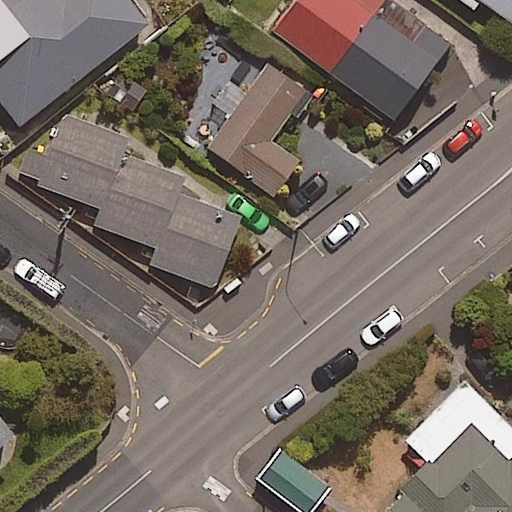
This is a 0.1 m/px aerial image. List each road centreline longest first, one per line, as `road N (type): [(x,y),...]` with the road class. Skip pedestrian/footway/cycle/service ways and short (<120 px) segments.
road 1 (tertiary): [(511,200),(187,465)]
road 2 (tertiary): [(229,383),(511,132)]
road 3 (residential): [(229,383),(0,221)]
